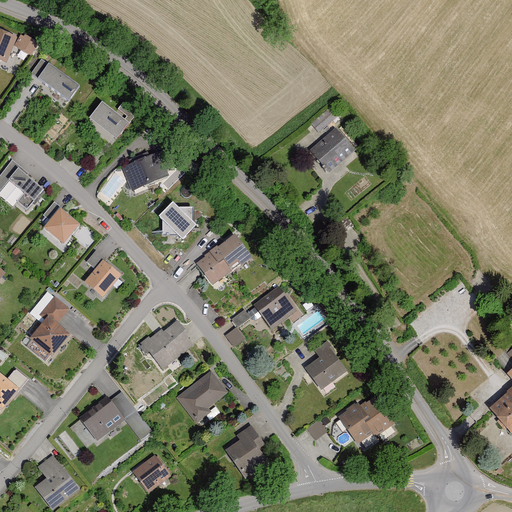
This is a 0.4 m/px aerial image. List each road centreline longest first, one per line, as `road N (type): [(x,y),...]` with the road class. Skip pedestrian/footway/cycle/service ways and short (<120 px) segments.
road 1 (residential): [(0,3),(115,61),(295,232),(445,443),(453,469)]
road 2 (residential): [(167,285),(0,486)]
road 3 (residential): [(318,488),(167,285)]
road 4 (residential): [(167,285),(35,151),(0,126)]
